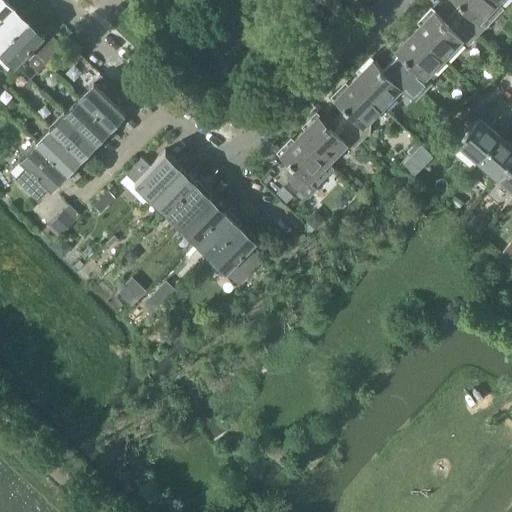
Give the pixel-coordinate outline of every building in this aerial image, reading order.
[(0,0),(0,16),(11,6),(14,2),(11,0),(0,0)] [(497,1),(496,0),(457,0),(467,8),(458,17),(477,35),(504,7),(497,1)] [(11,6),(0,16),(0,46),(26,20),(29,17),(23,11),(19,14),(11,6)] [(415,29),(443,56),(462,37),(468,44),(477,35),(458,17),(450,25),(433,9),(415,29)] [(26,20),(0,46),(0,50),(14,63),(45,32),(38,25),(35,29),(26,20)] [(405,72),(423,90),(431,81),(425,75),(443,56),(415,29),(396,48),(413,64),(405,72)] [(35,56),(28,63),(38,73),(45,66),(35,56)] [(354,77),(381,104),(400,85),(414,99),(415,97),(423,90),(405,72),(396,81),(372,58),(354,77)] [(96,76),(78,95),(110,125),(114,130),(122,122),(117,118),(124,111),(125,110),(122,107),(129,100),(100,72),(100,73),(96,76)] [(343,121),(361,139),(370,130),(363,123),(381,104),(354,77),(335,96),(352,112),(343,121)] [(78,95),(64,110),(95,140),(110,125),(78,95)] [(477,159),(500,133),(489,124),(493,120),(474,104),(453,128),(462,136),(457,142),(477,159)] [(49,125),(81,155),(95,140),(64,110),(53,121),(49,125)] [(299,133),(327,160),(345,141),(353,148),(361,139),(343,121),(335,130),(318,114),(311,121),(299,133)] [(35,140),(66,170),(81,155),(49,125),(35,140)] [(333,166),(327,160),(299,133),(281,152),(297,168),(289,177),(307,195),(316,186),(315,185),(333,166)] [(500,133),(477,159),(497,176),(511,157),(511,137),(509,141),(500,133)] [(66,170),(35,140),(19,155),(28,164),(16,176),(38,197),(50,185),(51,186),(66,170)] [(414,144),(405,152),(409,156),(417,148),(414,144)] [(141,155),(118,180),(143,203),(150,195),(177,166),(180,163),(165,148),(150,164),(141,155)] [(511,157),(497,176),(511,188),(511,157)] [(166,210),(196,178),(189,172),(186,175),(177,166),(150,195),(166,210)] [(196,178),(166,210),(181,225),(208,196),(199,187),(202,184),(196,178)] [(108,187),(93,202),(100,208),(115,193),(108,187)] [(208,196),(181,225),(195,239),(222,210),(226,207),(219,201),(216,204),(208,196)] [(67,204),(47,225),(58,235),(78,214),(67,204)] [(222,210),(195,239),(210,253),(238,225),(241,222),(234,215),(231,219),(222,210)] [(305,216),(316,227),(326,217),(317,210),(311,210),(305,216)] [(476,227),(482,231),(489,223),(483,219),(476,227)] [(238,225),(210,253),(226,268),(256,237),(249,230),(246,233),(238,225)] [(114,232),(106,239),(109,243),(118,235),(114,232)] [(511,240),(510,239),(503,249),(511,256),(511,255),(511,240)] [(130,293),(125,298),(130,303),(146,286),(140,280),(129,292),(130,293)] [(181,327),(164,340),(171,349),(188,335),(181,327)]
